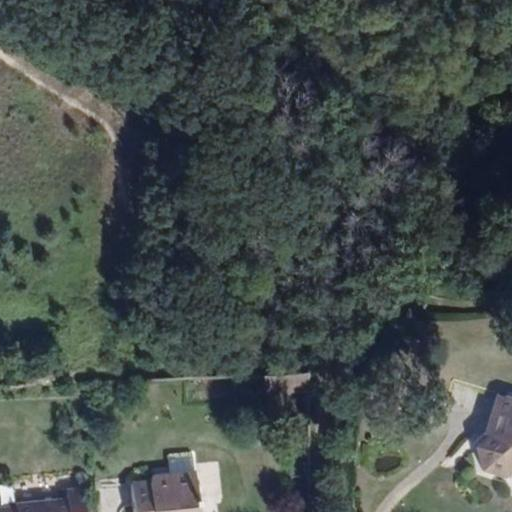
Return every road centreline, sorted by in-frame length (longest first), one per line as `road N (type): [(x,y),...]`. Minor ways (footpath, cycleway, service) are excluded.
road 1 (track): [(371,144),(145,0)]
road 2 (track): [(496,0),(371,144)]
